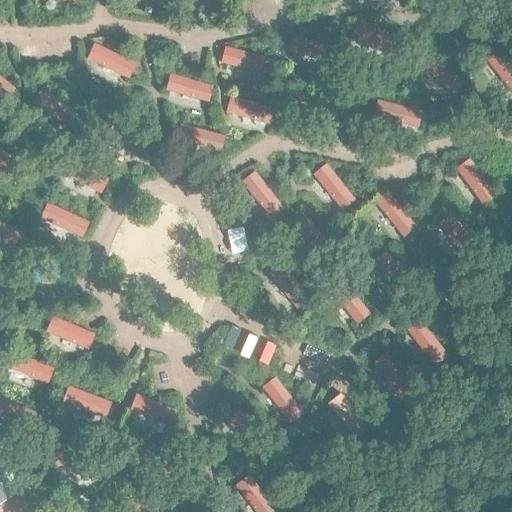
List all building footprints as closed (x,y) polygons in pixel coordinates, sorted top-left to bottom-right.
[(454,0),(445,8),(474,43),(488,31),(461,0),(454,0)] [(353,34),(391,58),(401,43),(363,19),(353,34)] [(291,54),(335,65),(339,47),(296,36),(291,54)] [(86,60),(128,76),(134,59),(92,43),(86,60)] [(223,64),(266,76),(267,74),(271,58),(227,47),(223,64)] [(485,62),(511,99),(511,97),(511,69),(500,52),(485,62)] [(420,70),(458,95),(468,80),(430,55),(420,70)] [(164,92),(208,102),(212,85),(169,74),(164,92)] [(0,98),(2,100),(13,86),(0,75),(0,98)] [(32,103),(70,127),(80,112),(42,88),(32,103)] [(299,108),(342,119),(347,101),(303,90),(299,108)] [(228,113),(271,125),(271,124),(276,108),(233,96),(228,113)] [(377,118),(421,127),(425,110),(381,100),(377,118)] [(180,139),(222,154),(228,138),(186,122),(180,139)] [(143,160),(144,160),(151,144),(111,124),(103,141),(143,160)] [(0,170),(30,186),(38,171),(0,150),(0,170)] [(62,174),(103,193),(110,177),(69,158),(62,174)] [(500,195),(474,159),(459,169),(485,206),(500,195)] [(356,201),(330,165),(316,175),(342,212),(356,201)] [(286,211),(262,173),(247,183),(271,220),(286,211)] [(417,226),(391,189),(376,200),(402,236),(417,226)] [(39,217),(80,237),(87,221),(47,201),(39,217)] [(479,251),(453,214),(439,225),(465,261),(479,251)] [(336,252),(310,216),(296,226),(322,263),(336,252)] [(0,238),(18,247),(26,231),(0,218),(0,238)] [(407,274),(381,238),(366,248),(393,285),(407,274)] [(312,299),(283,264),(269,275),(298,310),(312,299)] [(511,291),(511,290),(511,266),(500,278),(511,291)] [(373,314),(347,278),(333,288),(359,325),(373,314)] [(494,320),(468,283),(453,294),(479,330),(494,320)] [(93,333),(52,316),(45,333),(86,350),(93,333)] [(449,356),(423,320),(409,330),(435,367),(449,356)] [(52,366),(9,351),(3,368),(46,383),(52,366)] [(414,389),(388,352),(373,363),(399,399),(414,389)] [(303,412),(277,376),(262,386),(288,423),(303,412)] [(110,403),(68,388),(62,405),(104,420),(110,403)] [(368,429),(342,392),(328,403),(354,439),(368,429)] [(177,411),(135,396),(129,413),(171,428),(177,411)] [(39,412),(0,397),(0,416),(33,429),(39,412)] [(268,446),(242,410),(227,420),(253,457),(268,446)] [(340,475),(314,439),(300,449),(326,486),(340,475)] [(177,462),(135,447),(129,463),(171,479),(177,462)] [(100,466),(58,451),(52,468),(94,483),(100,466)] [(0,469),(0,502),(15,491),(0,469)] [(274,511),(259,490),(244,501),(252,511),(274,511)] [(173,511),(174,511),(132,496),(125,511),(173,511)]
